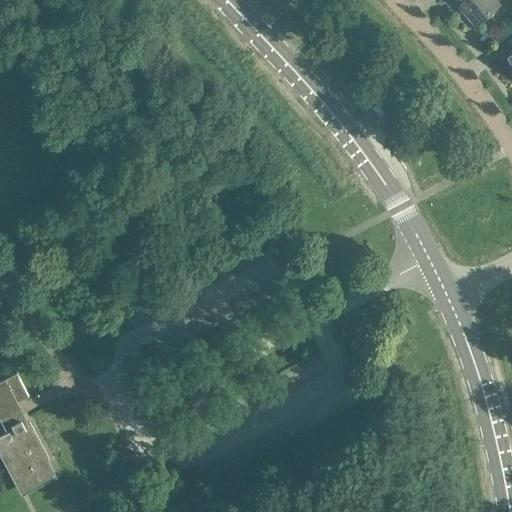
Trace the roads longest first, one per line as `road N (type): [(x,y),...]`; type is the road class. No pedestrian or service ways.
road 1 (tertiary): [(450,298),(356,144),(228,0)]
road 2 (tertiary): [(509,511),(471,348),(450,298)]
road 3 (residential): [(511,147),(406,0)]
